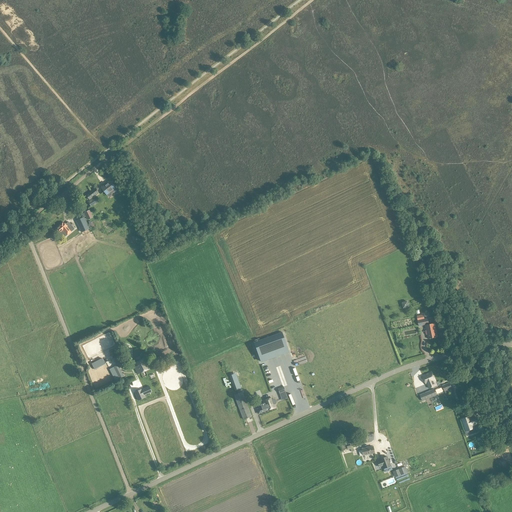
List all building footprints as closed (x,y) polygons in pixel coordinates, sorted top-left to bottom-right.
[(116,188),(110,180),(100,187),(107,195),(108,196),(109,196),(110,196),(111,195),(111,194),(110,192),(116,188)] [(94,187),(95,188),(86,195),(89,199),(98,193),(97,191),(98,190),(96,186),(94,187)] [(91,206),(100,201),(97,197),(88,202),(91,206)] [(93,217),(90,210),(84,213),(88,220),(93,217)] [(89,229),(84,217),(76,221),(81,232),(89,229)] [(64,223),(56,229),(60,233),(63,230),(67,235),(71,232),(67,227),(64,223)] [(429,324),(426,325),(427,331),(426,331),(426,333),(427,333),(428,338),(437,337),(435,324),(429,325),(429,324)] [(398,335),(400,343),(407,342),(405,333),(398,335)] [(290,357),(283,337),(255,347),(262,366),(290,357)] [(135,363),(136,365),(135,366),(138,374),(149,370),(145,359),(137,362),(135,363)] [(118,365),(114,367),(119,379),(124,376),(118,365)] [(229,375),(233,387),(239,385),(237,377),(235,373),(229,375)] [(431,373),(423,376),(426,384),(429,383),(429,384),(435,381),(431,373)] [(444,392),(452,389),(450,383),(442,386),(444,392)] [(152,392),(149,386),(135,392),(138,401),(146,398),(145,395),(152,392)] [(235,390),(240,416),(248,415),(243,389),(235,390)] [(422,401),(437,396),(434,389),(420,395),(422,401)] [(452,392),(456,401),(461,399),(457,390),(452,392)] [(258,414),(268,410),(275,408),(272,399),(264,401),(265,402),(258,405),(259,408),(257,409),(258,414)] [(479,408),(477,401),(471,403),(473,410),(479,408)] [(477,425),(475,419),(471,420),(471,417),(463,420),(467,432),(474,429),(473,426),(477,425)] [(373,447),(362,449),(363,455),(374,453),(373,447)] [(380,459),(380,461),(377,462),(379,467),(382,466),(383,468),(390,466),(387,457),(380,459)] [(395,477),(407,473),(405,467),(392,472),(395,477)]
